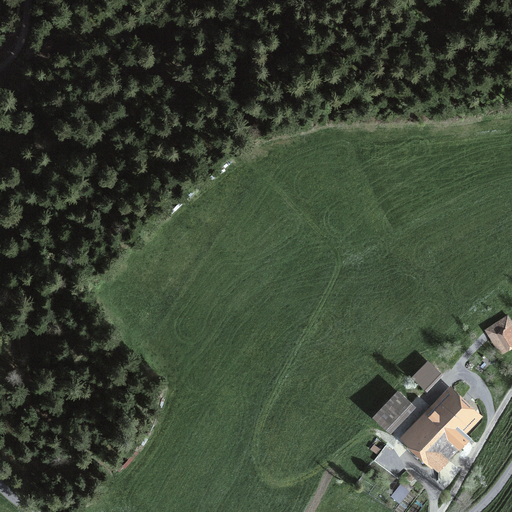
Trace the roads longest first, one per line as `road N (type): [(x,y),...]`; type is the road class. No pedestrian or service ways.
road 1 (track): [(131,0),(89,34),(0,70),(39,116),(88,150),(170,156),(323,128),(511,118)]
road 2 (track): [(0,70),(87,74),(308,49),(511,62)]
road 3 (track): [(434,511),(426,478),(398,446),(400,430),(458,373),(482,389),(493,422)]
road 4 (track): [(439,511),(511,391)]
